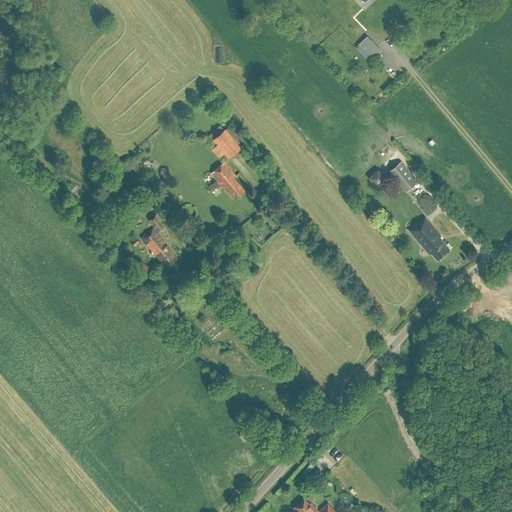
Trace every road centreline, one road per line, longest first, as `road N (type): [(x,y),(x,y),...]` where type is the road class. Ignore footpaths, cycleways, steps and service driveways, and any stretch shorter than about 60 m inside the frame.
road 1 (unclassified): [(240,511),(415,319),(511,244)]
road 2 (track): [(314,429),(281,393),(244,374),(173,289)]
road 3 (track): [(392,346),(406,363),(420,433),(486,511)]
road 4 (track): [(511,195),(392,51)]
